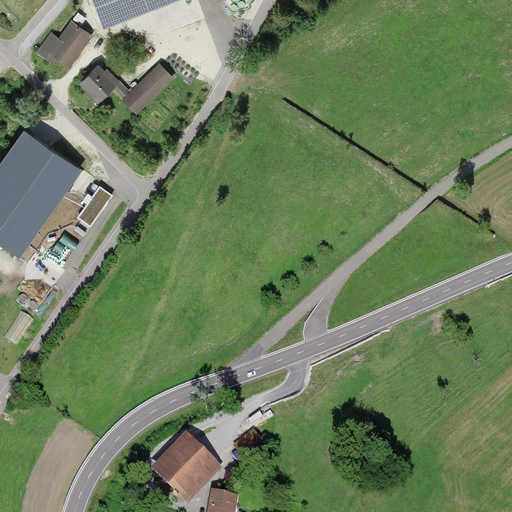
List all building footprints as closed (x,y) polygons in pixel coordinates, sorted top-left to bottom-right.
[(157,0),(94,0),(102,21),(157,0)] [(71,65),(93,33),(72,19),(59,36),(51,31),(37,50),(53,61),(57,55),(71,65)] [(105,67),(99,61),(79,80),(98,100),(112,86),(119,79),(120,78),(107,64),(105,67)] [(175,76),(160,61),(130,90),(123,97),(122,98),(137,113),(175,76)] [(123,97),(130,90),(119,79),(112,86),(123,97)] [(83,169),(27,128),(0,164),(0,240),(19,255),(83,169)] [(86,206),(76,219),(87,227),(105,204),(110,197),(99,189),(91,199),(85,195),(80,202),(86,206)] [(19,314),(0,342),(0,359),(4,362),(31,322),(19,314)] [(269,447),(253,428),(232,445),(248,464),(269,447)] [(222,467),(185,432),(150,469),(187,504),(222,467)] [(235,511),(238,494),(212,489),(209,510),(208,511),(235,511)]
